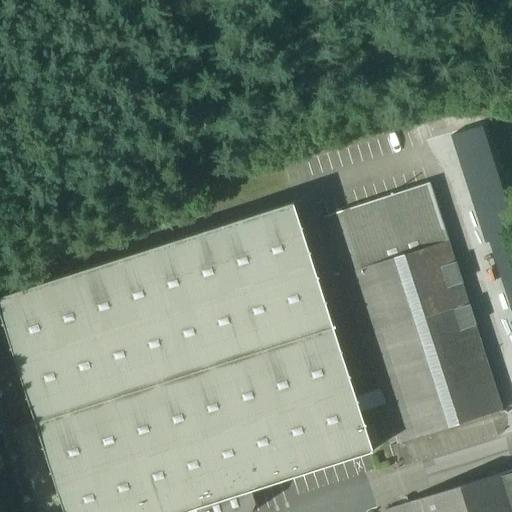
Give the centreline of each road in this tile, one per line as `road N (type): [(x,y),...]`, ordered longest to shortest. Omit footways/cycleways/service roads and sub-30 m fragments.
road 1 (track): [(0,222),(123,173),(191,132),(211,91),(212,0)]
road 2 (unknown): [(511,332),(449,161),(420,154),(315,186)]
